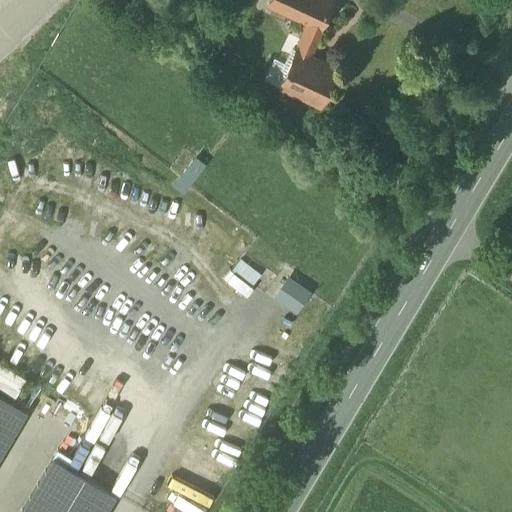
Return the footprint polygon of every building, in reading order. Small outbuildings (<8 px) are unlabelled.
[(333,1),(331,0),(271,0),(269,5),(309,24),(302,39),(313,44),(333,1)] [(313,44),(302,39),(298,50),(297,49),(280,86),(320,104),(322,100),(323,101),(329,87),(328,87),(337,68),(310,55),(315,45),(313,44)] [(88,162),(78,187),(139,186),(131,207),(131,197),(115,235),(149,249),(156,249),(167,253),(180,253),(179,219),(174,217),(181,200),(88,162)] [(0,272),(22,279),(45,207),(20,199),(14,218),(0,214),(0,272)] [(180,201),(181,263),(216,276),(236,221),(180,201)] [(227,278),(251,294),(268,271),(244,254),(227,278)] [(292,275),(277,296),(301,312),(316,291),(292,275)] [(255,325),(230,372),(281,399),(306,352),(255,325)] [(0,379),(25,390),(32,374),(0,359),(0,379)] [(224,382),(192,425),(239,459),(271,416),(224,382)] [(0,461),(28,415),(0,398),(0,461)] [(107,511),(114,501),(51,464),(22,511),(107,511)]
